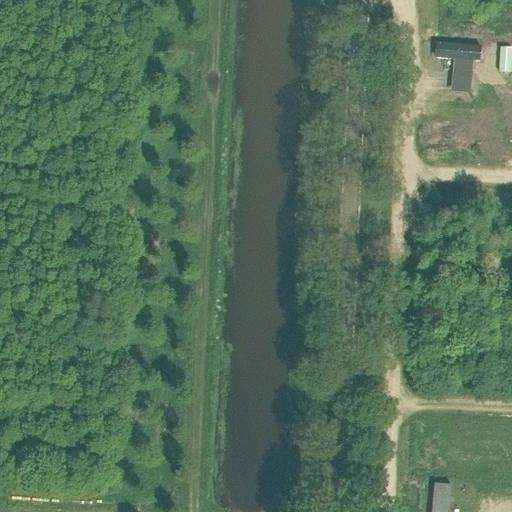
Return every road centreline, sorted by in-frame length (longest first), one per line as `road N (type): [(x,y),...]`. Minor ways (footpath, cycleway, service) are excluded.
road 1 (track): [(177,511),(165,487),(187,0)]
road 2 (tertiary): [(336,511),(359,0)]
